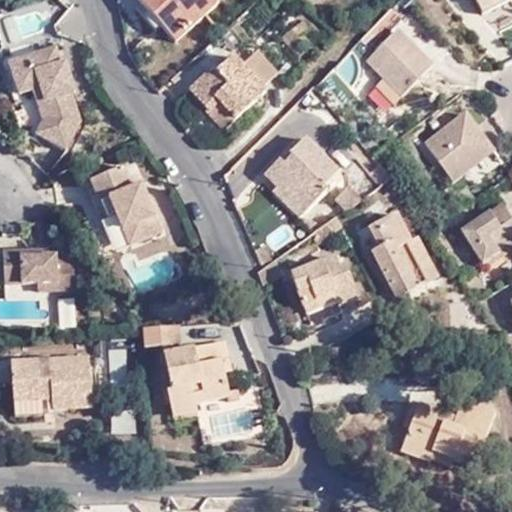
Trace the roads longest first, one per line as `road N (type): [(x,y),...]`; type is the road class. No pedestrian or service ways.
road 1 (residential): [(307,472),(260,322),(195,183),(109,63),(95,0)]
road 2 (residential): [(0,486),(82,491),(307,472)]
